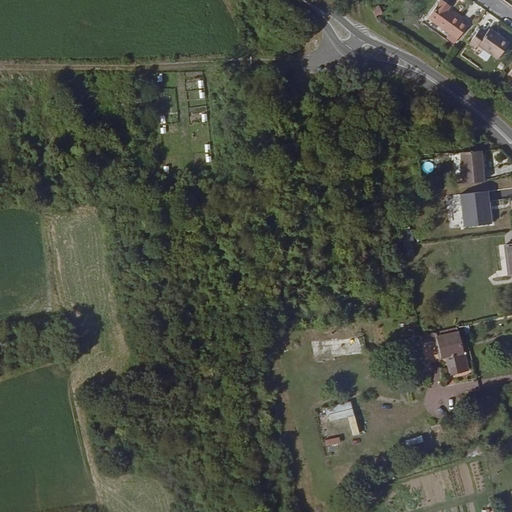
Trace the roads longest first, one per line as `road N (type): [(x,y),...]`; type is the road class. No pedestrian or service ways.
road 1 (track): [(111,511),(52,245),(44,68),(308,62),(349,53)]
road 2 (tertiary): [(304,0),(349,53),(445,87)]
road 3 (tertiary): [(445,87),(423,66),(304,0)]
